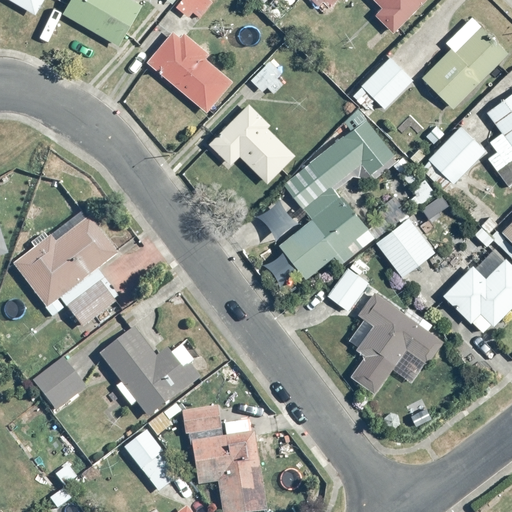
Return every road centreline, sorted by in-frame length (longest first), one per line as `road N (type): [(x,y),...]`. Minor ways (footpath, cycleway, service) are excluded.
road 1 (residential): [(0,84),(83,117),(134,165),(395,511)]
road 2 (residential): [(405,511),(511,432)]
